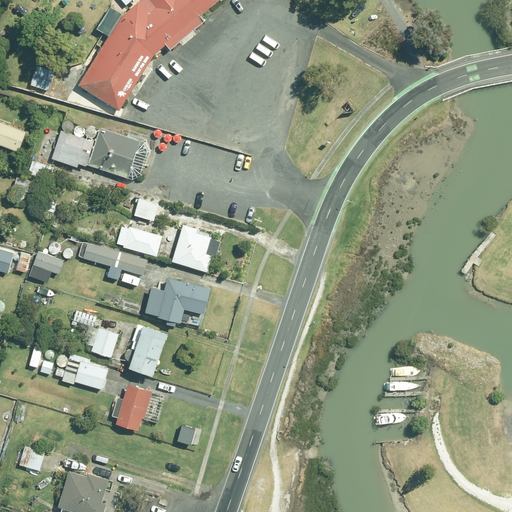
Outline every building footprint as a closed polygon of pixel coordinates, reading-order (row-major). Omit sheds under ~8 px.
[(73,75),(112,102),(150,43),(161,34),(164,37),(194,11),(191,7),(198,0),(124,0),(117,7),(73,75)] [(56,76),(37,70),(32,86),(51,91),(56,76)] [(29,131),(0,121),(0,144),(22,152),(29,131)] [(72,130),(63,159),(140,183),(152,144),(111,131),(108,142),(72,130)] [(55,170),(34,161),(28,174),(49,183),(55,170)] [(33,184),(16,181),(13,200),(31,202),(33,184)] [(202,228),(187,223),(175,261),(210,272),(217,251),(212,250),(216,236),(201,231),(202,228)] [(165,237),(123,225),(118,245),(159,256),(165,237)] [(151,260),(85,241),(80,256),(114,266),(111,276),(122,280),(125,269),(146,275),(151,260)] [(32,255),(9,248),(4,266),(28,272),(32,255)] [(67,260),(40,251),(36,265),(63,273),(67,260)] [(167,318),(166,323),(177,326),(178,321),(184,323),(187,308),(202,312),(208,287),(171,277),(161,317),(167,318)] [(100,316),(78,310),(75,321),(97,327),(100,316)] [(172,336),(144,325),(135,348),(139,349),(132,367),(156,376),(172,336)] [(121,333),(99,327),(93,351),(114,357),(121,333)] [(58,350),(46,348),(44,359),(56,362),(58,350)] [(72,353),(65,382),(77,385),(78,382),(106,389),(112,368),(90,363),(92,358),(72,353)] [(118,423),(142,431),(145,420),(156,423),(164,394),(129,384),(118,423)] [(47,453),(26,447),(21,465),(42,471),(47,453)] [(92,477),(71,471),(62,505),(64,506),(62,511),(104,511),(113,478),(93,473),(92,477)] [(136,511),(143,493),(120,486),(110,511),(136,511)]
